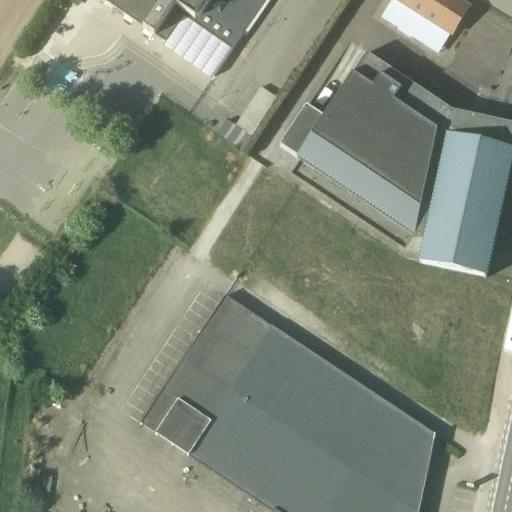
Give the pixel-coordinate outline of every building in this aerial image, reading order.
[(96,0),(104,5),(101,8),(111,15),(114,11),(123,18),(121,21),(130,28),(133,25),(143,31),(140,36),(149,43),(153,39),(163,46),(161,49),(162,50),(210,83),(212,80),(213,80),(242,39),(240,38),(265,0),(266,1),(267,0),(96,0)] [(435,59),(467,11),(449,0),(390,0),(389,2),(392,4),(379,25),(435,59)] [(417,267),(483,282),(485,280),(511,155),(511,128),(448,113),(365,58),(322,120),(305,110),(278,150),(295,161),(412,241),(421,242),(416,265),(417,267)] [(259,88),(233,130),(250,140),(276,98),(259,88)] [(419,511),(434,439),(224,300),(139,428),(265,511),(419,511)]
